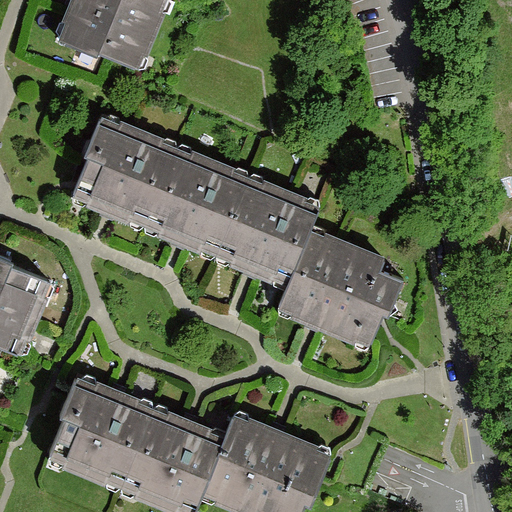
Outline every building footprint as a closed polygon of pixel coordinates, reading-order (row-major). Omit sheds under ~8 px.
[(136,70),(163,0),(79,0),(64,42),(136,70)] [(320,217),(105,127),(73,203),(288,294),(316,227),(320,217)] [(411,267),(316,227),(288,294),(279,314),(375,354),(411,267)] [(50,280),(0,260),(0,348),(21,356),(50,280)] [(231,438),(82,379),(50,460),(181,511),(201,511),(207,498),(231,438)] [(334,457),(239,419),(231,438),(207,498),(242,511),(303,511),(307,503),(314,506),(334,457)]
